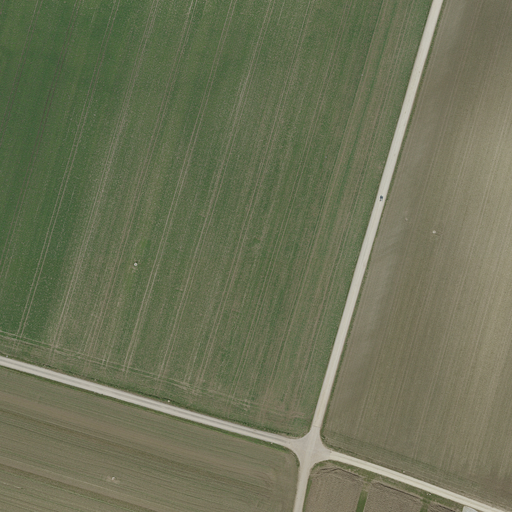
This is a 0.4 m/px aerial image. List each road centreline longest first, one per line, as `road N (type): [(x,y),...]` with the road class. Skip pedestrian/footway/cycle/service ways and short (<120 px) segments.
road 1 (track): [(489,511),(0,359)]
road 2 (track): [(433,0),(310,451)]
